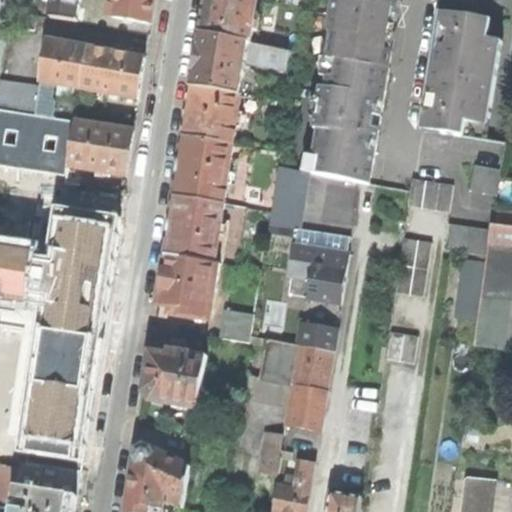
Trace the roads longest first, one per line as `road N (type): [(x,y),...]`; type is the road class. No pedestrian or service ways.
road 1 (residential): [(103,511),(183,0)]
road 2 (residential): [(316,511),(358,246)]
road 3 (residential): [(418,0),(390,175)]
